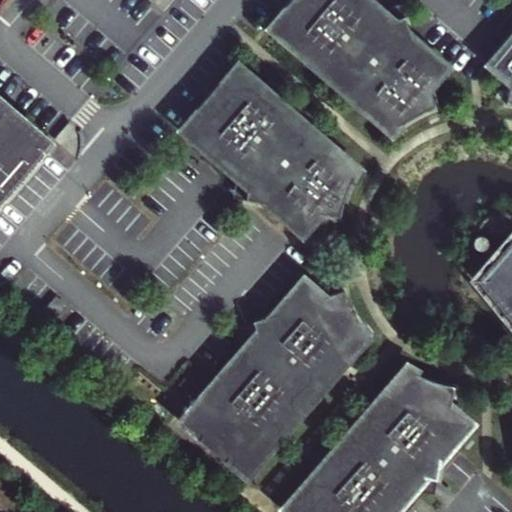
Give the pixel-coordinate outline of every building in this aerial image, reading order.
[(272,29),(393,134),(401,127),(419,116),(437,109),(430,88),(447,69),(414,40),(406,17),(393,22),(367,0),(293,0),(286,8),(288,11),(272,29)] [(511,40),(491,66),(511,84),(508,103),(511,103),(511,40)] [(270,206),(303,235),(320,216),(341,220),(344,207),(349,192),(355,179),(360,172),(239,67),(223,86),(221,84),(198,110),(200,112),(184,131),(249,188),(246,202),(270,206)] [(0,205),(46,155),(42,152),(48,145),(0,102),(0,205)] [(56,139),(75,156),(76,154),(77,145),(77,136),(74,128),(71,123),(56,139)] [(511,241),(478,282),(511,323),(511,241)] [(228,460),(247,477),(370,335),(365,327),(363,327),(358,319),(350,304),(345,290),(325,297),(305,280),(276,313),(253,321),(258,335),(183,421),(202,437),(200,440),(226,463),(228,460)] [(45,313),(54,322),(70,304),(60,295),(45,313)] [(395,511),(424,479),(438,481),(442,458),(471,424),(452,407),(456,386),(447,384),(432,379),(416,373),(408,367),(285,509),(287,511),(395,511)]
